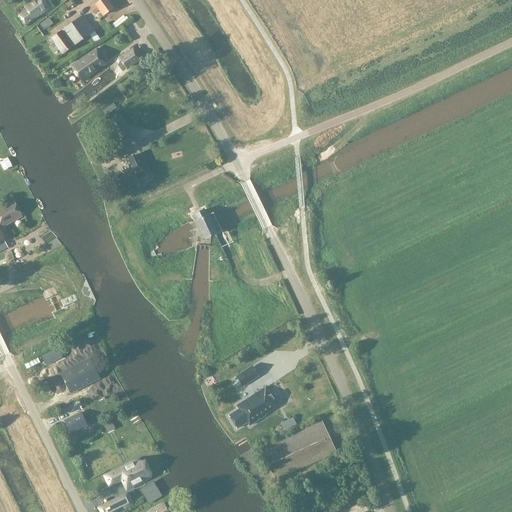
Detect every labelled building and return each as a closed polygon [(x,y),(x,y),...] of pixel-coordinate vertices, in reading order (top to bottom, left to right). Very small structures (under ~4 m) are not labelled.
[(26,11),(19,17),(25,26),(50,8),(44,0),(29,0),(29,2),(30,4),(24,8),(26,11)] [(102,0),(95,5),(95,6),(90,10),(94,15),(99,11),(103,17),(113,10),(105,0),(102,0)] [(83,16),(50,39),(62,55),(94,32),(83,16)] [(140,60),(132,49),(119,58),(127,69),(140,60)] [(97,50),(72,68),(81,81),(106,63),(97,50)] [(118,139),(127,134),(117,116),(108,122),(118,139)] [(130,185),(145,178),(134,156),(125,160),(130,169),(124,172),(130,185)] [(0,252),(8,248),(4,240),(5,240),(0,231),(0,227),(4,225),(3,224),(20,215),(13,203),(0,209),(0,252)] [(203,211),(195,215),(198,221),(196,222),(200,230),(205,240),(216,234),(211,225),(207,217),(206,217),(203,211)] [(58,349),(41,357),(46,366),(62,358),(58,349)] [(65,375),(72,389),(79,386),(80,388),(90,383),(89,381),(97,377),(90,362),(65,375)] [(235,377),(242,387),(247,384),(241,374),(235,377)] [(237,407),(240,410),(229,417),(236,428),(246,421),(250,426),(278,408),(276,406),(298,391),(287,375),(237,407)] [(70,435),(87,427),(81,414),(64,422),(70,435)] [(280,432),(296,424),(293,418),(280,424),(281,425),(273,428),(276,434),(280,432)] [(322,423),(261,451),(275,481),(336,452),(322,423)] [(126,483),(129,482),(131,487),(142,482),(141,479),(150,474),(145,464),(136,469),(132,462),(122,467),(123,467),(107,475),(112,485),(123,479),(126,483)] [(148,485),(140,490),(148,504),(157,499),(148,485)] [(306,495),(311,506),(319,502),(316,497),(318,496),(315,491),(306,495)] [(117,511),(132,505),(127,494),(110,503),(114,511),(117,511)]
